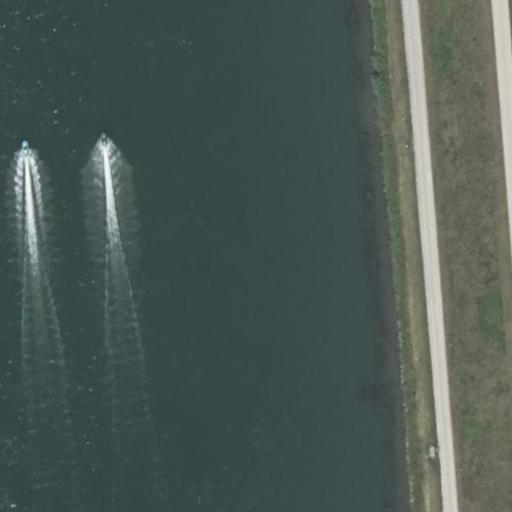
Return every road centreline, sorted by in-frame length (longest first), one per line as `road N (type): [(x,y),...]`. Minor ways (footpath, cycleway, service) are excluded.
road 1 (track): [(448,511),(406,0)]
road 2 (track): [(497,0),(511,192)]
